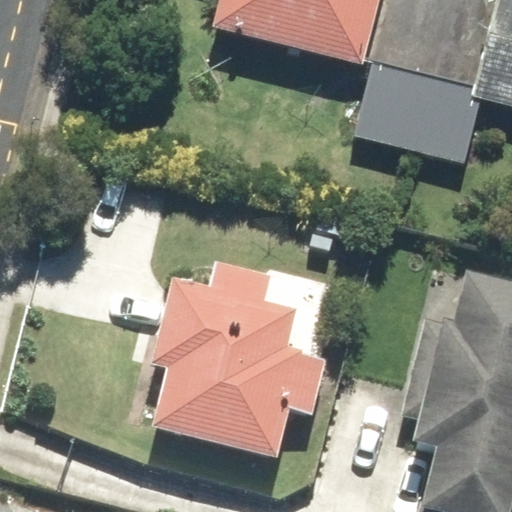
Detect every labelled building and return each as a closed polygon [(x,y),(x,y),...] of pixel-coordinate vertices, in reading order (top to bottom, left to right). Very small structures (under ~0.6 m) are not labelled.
[(384,0),(226,0),(218,32),(366,70),(384,0)] [(511,0),(505,0),(479,102),(511,110),(511,0)] [(373,78),(357,139),(468,167),(483,106),(373,78)] [(366,221),(321,210),(310,262),(354,272),(366,221)] [(156,371),(173,375),(158,432),(280,462),(292,414),(315,420),(329,363),(291,354),(301,315),(270,308),(277,280),(219,266),(212,293),(178,285),(156,371)] [(511,511),(511,289),(472,279),(459,331),(432,324),(407,421),(425,425),(418,450),(441,456),(427,511),(511,511)]
